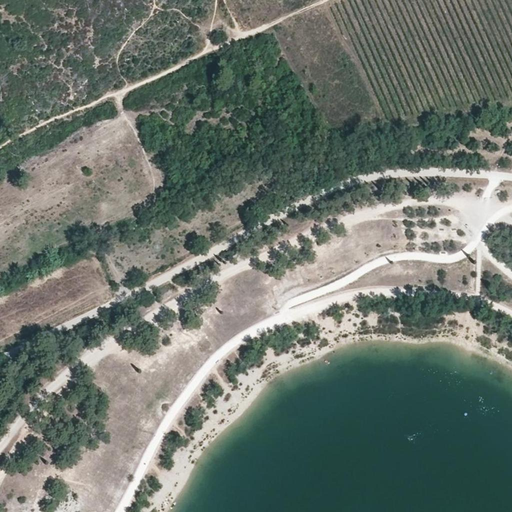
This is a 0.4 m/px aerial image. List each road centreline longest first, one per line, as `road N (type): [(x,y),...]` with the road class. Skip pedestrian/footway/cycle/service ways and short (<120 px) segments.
road 1 (track): [(0,448),(31,409),(113,340),(232,272),(406,203),(482,205),(478,221)]
road 2 (track): [(511,314),(476,300),(346,293),(283,315),(226,349),(162,430),(120,511)]
